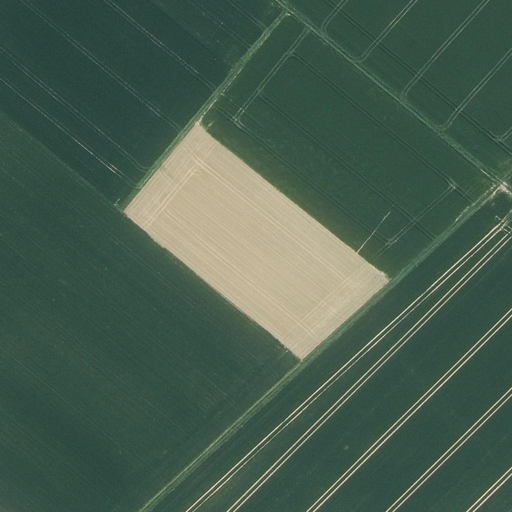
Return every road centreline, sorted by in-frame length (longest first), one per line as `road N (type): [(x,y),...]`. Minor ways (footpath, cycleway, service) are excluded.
road 1 (track): [(161,511),(511,190)]
road 2 (track): [(511,191),(278,0)]
road 3 (track): [(296,14),(130,216)]
